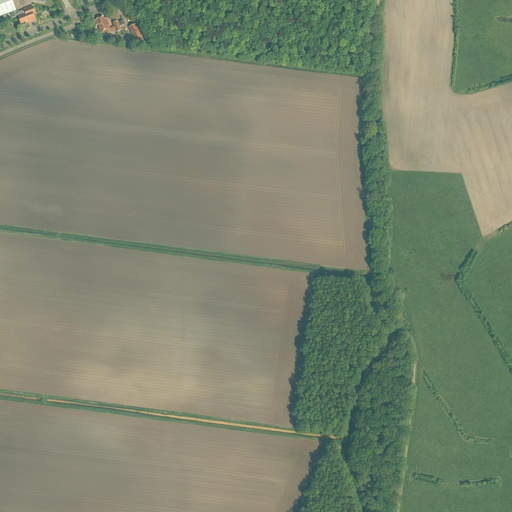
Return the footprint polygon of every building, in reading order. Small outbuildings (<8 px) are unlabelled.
[(0,0),(0,16),(16,10),(11,0),(0,0)] [(24,9),(25,12),(22,14),(23,15),(18,17),(21,24),(25,22),(26,24),(36,20),(33,14),(35,13),(33,6),(24,9)] [(101,33),(111,30),(106,18),(104,19),(103,16),(96,19),(97,20),(94,21),(96,26),(98,25),(101,33)] [(119,22),(113,24),(117,32),(122,30),(120,27),(125,25),(123,20),(119,22)] [(136,25),(130,28),(137,43),(144,40),(136,25)]
